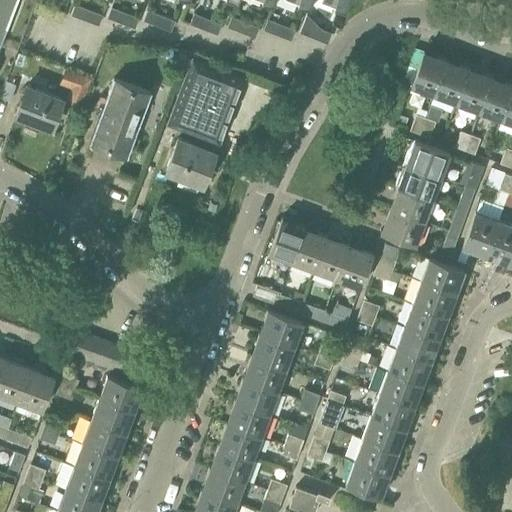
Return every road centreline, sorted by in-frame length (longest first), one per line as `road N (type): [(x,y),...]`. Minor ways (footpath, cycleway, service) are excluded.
road 1 (residential): [(210,329),(271,169),(335,65)]
road 2 (residential): [(57,26),(249,41),(335,65)]
road 3 (residential): [(210,329),(168,309),(65,219),(0,178)]
road 4 (residential): [(444,511),(423,481),(488,318),(511,307)]
road 5 (residential): [(335,65),(356,36),(384,18),(511,19)]
road 6 (residential): [(141,511),(210,329)]
